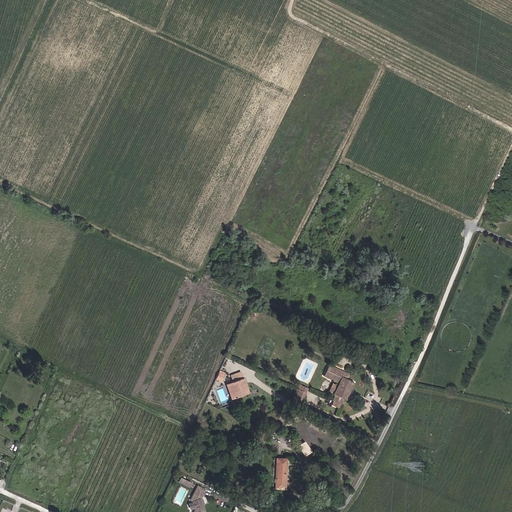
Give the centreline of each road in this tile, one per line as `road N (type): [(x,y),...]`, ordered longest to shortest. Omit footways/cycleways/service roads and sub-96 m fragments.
road 1 (track): [(511,145),(347,506)]
road 2 (track): [(292,0),(291,14),(309,26),(511,129)]
road 3 (track): [(368,466),(481,511)]
